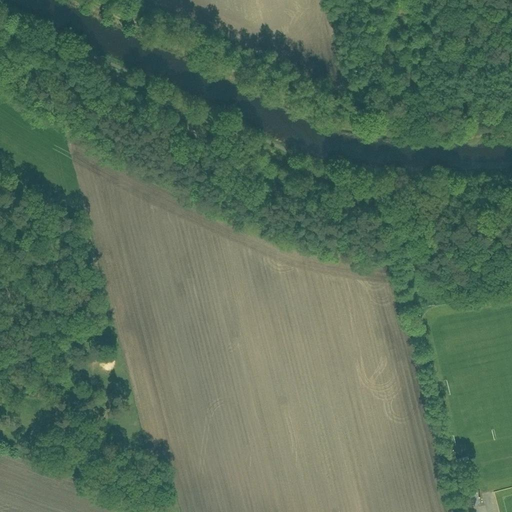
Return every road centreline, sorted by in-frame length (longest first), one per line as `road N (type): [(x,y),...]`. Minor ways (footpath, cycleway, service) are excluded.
road 1 (unclassified): [(511,190),(368,193),(0,29)]
road 2 (track): [(83,0),(299,107),(387,134),(511,128)]
